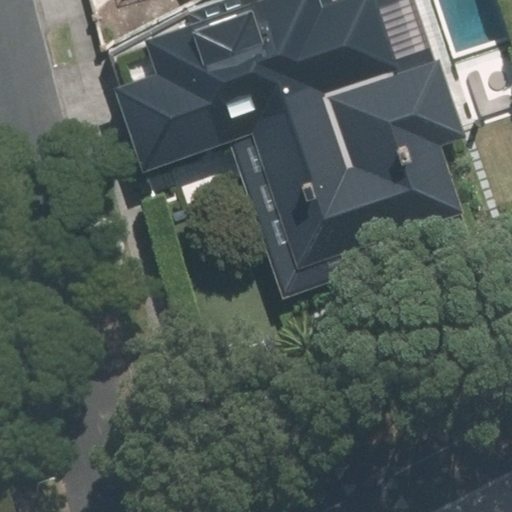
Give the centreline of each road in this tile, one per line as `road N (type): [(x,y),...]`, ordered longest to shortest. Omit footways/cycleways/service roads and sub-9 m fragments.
road 1 (residential): [(94,511),(0,116)]
road 2 (residential): [(315,511),(511,412)]
